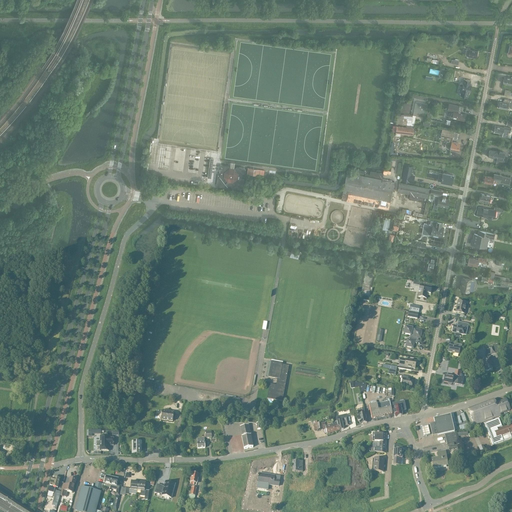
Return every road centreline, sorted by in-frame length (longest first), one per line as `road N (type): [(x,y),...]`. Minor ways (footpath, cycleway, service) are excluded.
road 1 (unclassified): [(495,40),(426,415)]
road 2 (unclassified): [(81,460),(210,460),(403,420)]
road 3 (secondary): [(101,200),(16,511)]
road 4 (secondary): [(29,511),(112,203)]
road 5 (unclassified): [(81,460),(83,379),(126,237),(149,214),(151,199)]
road 6 (secondary): [(118,179),(151,0)]
road 7 (secondary): [(143,0),(108,176)]
road 8 (unclassified): [(284,239),(286,218),(151,199)]
